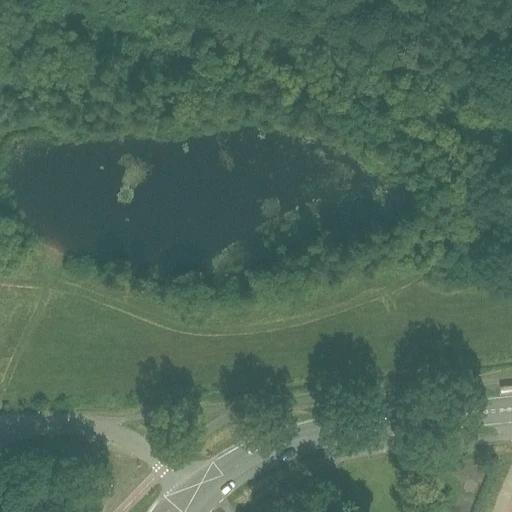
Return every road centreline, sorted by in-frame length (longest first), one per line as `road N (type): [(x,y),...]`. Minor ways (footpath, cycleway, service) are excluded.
road 1 (secondary): [(511,410),(329,431),(243,462),(201,494)]
road 2 (unclassified): [(0,435),(41,423),(83,423),(136,442),(201,494)]
